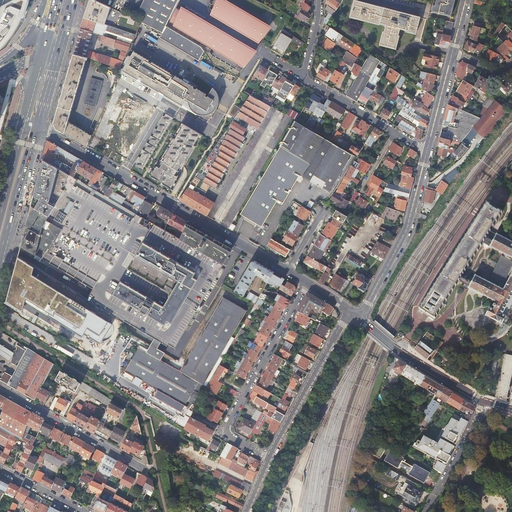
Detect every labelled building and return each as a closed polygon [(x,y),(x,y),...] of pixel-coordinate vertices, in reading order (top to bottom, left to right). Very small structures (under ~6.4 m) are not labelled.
[(0,0),(0,50),(4,47),(13,38),(18,32),(23,26),(30,0),(0,0)] [(85,13),(84,17),(95,21),(105,24),(110,7),(94,0),(88,0),(86,8),(85,13)] [(144,0),(136,17),(142,19),(150,0),(144,0)] [(166,25),(178,0),(150,0),(142,19),(140,22),(141,22),(162,33),(166,25)] [(247,35),(258,42),(258,41),(260,42),(268,28),(236,9),(237,8),(232,4),(231,6),(228,4),(229,2),(223,0),(222,2),(219,1),(217,0),(214,0),(211,2),(209,3),(211,4),(210,6),(209,8),(211,9),(213,10),(212,14),(214,16),(224,22),(225,21),(231,25),(231,26),(244,33),(247,34),(247,35)] [(335,11),(340,4),(333,0),(327,0),(325,4),(335,11)] [(435,5),(433,5),(432,11),(450,16),(453,0),(436,0),(436,1),(435,5)] [(308,4),(303,1),(300,7),(303,9),(311,14),(312,15),(312,12),(308,9),(311,6),(308,4)] [(419,18),(354,2),(350,16),(386,25),(381,45),(395,49),(400,29),(416,33),(419,18)] [(212,47),(220,33),(214,29),(217,24),(206,17),(206,16),(186,4),(183,10),(177,7),(169,21),(212,47)] [(331,18),(335,11),(327,6),(326,9),(329,11),(328,12),(330,14),(329,16),(331,18)] [(311,14),(303,9),(298,16),(296,15),(294,18),(300,22),(302,19),(306,22),(311,14)] [(135,34),(141,22),(140,22),(142,19),(136,17),(130,15),(127,14),(127,15),(121,13),(117,25),(123,26),(122,30),(135,34)] [(81,28),(92,32),(95,21),(84,17),(83,20),(81,28)] [(454,23),(445,20),(444,24),(447,25),(445,32),(451,33),(454,23)] [(474,22),(470,38),(476,41),(478,34),(484,36),(486,29),(479,27),(480,23),(474,22)] [(214,29),(220,33),(223,28),(217,24),(214,29)] [(103,36),(131,45),(135,34),(122,30),(108,25),(105,32),(100,31),(99,33),(98,32),(98,34),(103,36)] [(160,37),(198,60),(204,51),(201,46),(166,25),(162,33),(160,37)] [(359,51),(355,57),(357,58),(362,49),(330,27),(325,35),(334,41),(337,36),(339,38),(340,36),(343,38),(339,44),(349,51),(352,47),(359,51)] [(87,58),(99,61),(120,68),(127,53),(124,52),(123,52),(121,53),(120,56),(120,58),(121,58),(120,61),(98,53),(96,54),(95,54),(95,53),(90,52),(88,52),(87,55),(86,55),(92,32),(81,28),(79,33),(76,43),(74,53),(87,58)] [(294,35),(284,28),(271,49),(282,56),(294,35)] [(443,30),(437,29),(436,33),(438,33),(435,46),(438,47),(447,49),(450,35),(449,34),(448,36),(442,34),(443,30)] [(212,47),(216,49),(224,35),(220,33),(212,47)] [(236,69),(241,73),(255,52),(238,42),(229,36),(225,34),(224,35),(216,49),(213,54),(237,67),(236,69)] [(131,45),(103,36),(101,41),(103,43),(128,51),(131,45)] [(476,41),(470,38),(469,38),(464,48),(469,50),(473,52),(475,48),(481,50),(484,44),(476,41)] [(335,43),(328,39),(323,47),(330,52),(335,43)] [(503,42),(497,49),(503,55),(506,52),(508,53),(511,50),(504,43),(503,42)] [(497,53),(489,49),(485,57),(495,62),(495,61),(499,62),(503,58),(497,52),(497,53)] [(149,60),(133,51),(122,70),(138,79),(139,77),(142,78),(140,81),(159,92),(159,91),(164,94),(164,95),(182,106),(185,101),(188,102),(189,106),(191,109),(193,111),(197,114),(201,115),(204,115),(206,115),(208,114),(211,113),(214,112),(216,109),(218,106),(219,103),(219,99),(219,96),(217,92),(216,90),(214,88),(213,87),(207,96),(206,95),(206,94),(196,88),(196,89),(193,87),(194,86),(175,76),(175,77),(170,73),(152,62),(152,63),(149,61),(149,60)] [(354,63),(357,58),(355,57),(347,51),(344,56),(342,60),(341,59),(340,60),(352,67),(354,63)] [(438,56),(424,53),(423,58),(426,59),(424,66),(437,69),(439,61),(437,61),(438,56)] [(87,58),(74,54),(64,87),(53,122),(56,128),(87,146),(91,136),(94,129),(81,122),(86,104),(84,103),(91,77),(94,78),(99,61),(87,58)] [(354,81),(345,96),(357,102),(359,97),(380,61),(369,54),(361,68),(354,81)] [(266,63),(263,61),(251,81),(254,82),(256,79),(254,78),(255,76),(262,80),(268,70),(264,67),(266,63)] [(387,66),(380,61),(359,97),(367,102),(368,100),(377,85),(387,66)] [(462,61),(459,62),(456,74),(463,79),(467,82),(469,79),(464,78),(465,75),(466,76),(466,74),(465,74),(466,70),(472,73),(474,67),(462,61)] [(354,81),(361,68),(354,63),(352,67),(350,70),(354,72),(353,74),(352,73),(349,78),(354,81)] [(322,72),(320,71),(317,75),(325,80),(330,72),(324,68),(322,72)] [(400,74),(390,68),(385,77),(395,83),(400,74)] [(427,72),(422,71),(420,77),(426,79),(425,81),(433,84),(436,75),(428,73),(427,72)] [(279,74),(276,72),(266,88),(269,90),(272,86),(275,79),(279,74)] [(342,74),(339,73),(338,75),(334,72),(330,80),(338,84),(343,77),(341,76),(342,74)] [(280,90),(286,79),(288,76),(287,75),(285,78),(282,76),(279,82),(275,79),(272,86),(280,90)] [(404,77),(402,75),(395,87),(398,88),(404,77)] [(487,79),(480,75),(474,86),(481,91),(487,79)] [(94,78),(91,77),(84,103),(86,104),(95,107),(103,81),(94,78)] [(295,84),(286,79),(280,90),(276,97),(284,102),(287,97),(295,84)] [(456,91),(463,95),(466,97),(473,85),(467,82),(468,82),(467,82),(463,79),(456,91)] [(491,81),(487,79),(481,91),(485,93),(491,81)] [(505,83),(501,86),(504,89),(506,92),(507,92),(511,87),(511,82),(509,80),(505,83)] [(299,82),(297,81),(295,84),(287,97),(292,100),(300,87),(299,86),(300,85),(298,84),(299,82)] [(433,84),(425,81),(422,89),(424,90),(431,94),(434,85),(433,84)] [(379,86),(377,85),(368,100),(372,102),(373,100),(380,104),(384,98),(377,94),(378,91),(377,91),(379,86)] [(266,90),(260,86),(253,96),(262,101),(264,97),(262,96),(266,90)] [(404,92),(398,88),(395,87),(391,94),(395,97),(398,92),(402,95),(404,92)] [(431,94),(424,90),(423,93),(426,95),(421,103),(423,104),(427,107),(432,99),(434,100),(435,97),(431,94)] [(235,118),(180,199),(207,216),(214,203),(197,192),(199,188),(206,192),(210,186),(215,189),(246,137),(243,135),(246,130),(237,124),(240,119),(257,128),(271,106),(262,101),(253,96),(250,94),(241,108),(235,118)] [(272,105),(274,100),(266,95),(263,100),(272,105)] [(466,97),(463,95),(459,100),(458,98),(453,96),(451,101),(449,100),(448,104),(454,106),(461,109),(467,97),(466,97)] [(482,105),(488,109),(495,99),(489,96),(482,105)] [(326,111),(331,102),(327,99),(325,104),(320,101),(315,110),(323,115),(326,111)] [(423,104),(421,103),(415,99),(411,107),(423,113),(423,112),(427,114),(430,109),(422,105),(423,104)] [(495,120),(507,107),(495,99),(488,109),(487,109),(482,115),(481,117),(472,127),(476,131),(483,136),(495,120)] [(345,110),(331,102),(326,111),(336,118),(336,119),(337,120),(338,118),(339,119),(345,110)] [(446,132),(441,131),(440,137),(450,140),(455,141),(460,142),(462,140),(472,127),(481,117),(454,106),(448,104),(442,126),(445,127),(445,125),(449,126),(447,132),(446,132)] [(235,118),(241,108),(235,105),(229,114),(235,118)] [(214,203),(207,216),(212,219),(276,110),(271,106),(214,203)] [(422,117),(403,106),(400,111),(398,115),(417,127),(419,123),(427,128),(428,124),(427,124),(428,121),(422,118),(422,117)] [(479,113),(482,115),(487,109),(484,107),(479,113)] [(300,115),(288,108),(285,114),(286,114),(291,118),(297,120),(300,115)] [(391,113),(383,108),(379,115),(387,120),(391,113)] [(138,170),(142,172),(173,119),(166,114),(164,117),(162,116),(157,126),(158,127),(156,130),(155,129),(152,133),(154,134),(152,137),(150,136),(148,140),(150,141),(148,144),(146,143),(144,147),(146,148),(144,151),(142,150),(140,154),(141,155),(139,158),(138,157),(134,164),(136,165),(134,167),(138,170)] [(291,118),(286,114),(222,224),(228,228),(231,223),(250,190),(249,190),(291,118)] [(423,130),(417,127),(398,115),(393,124),(411,135),(413,131),(415,132),(415,133),(416,134),(415,137),(420,140),(423,130)] [(324,117),(323,116),(321,119),(320,121),(314,130),(332,140),(338,130),(342,122),(344,119),(345,118),(344,117),(342,120),(338,122),(330,135),(322,130),(322,131),(320,130),(326,119),(324,118),(324,117)] [(353,120),(348,117),(346,120),(344,119),(342,122),(349,127),(353,120)] [(359,133),(366,122),(362,120),(359,124),(356,122),(352,129),(359,133)] [(483,136),(485,138),(499,123),(495,120),(483,136)] [(355,157),(294,121),(280,145),(281,146),(240,213),(261,225),(277,199),(282,202),(299,174),(329,192),(330,190),(333,192),(355,157)] [(162,184),(170,189),(178,176),(177,176),(177,177),(174,176),(177,171),(179,172),(186,158),(188,159),(196,147),(194,146),(198,139),(199,140),(202,136),(182,124),(179,128),(181,129),(174,140),(173,139),(169,145),(171,146),(158,168),(156,167),(153,173),(150,177),(158,181),(162,184)] [(369,126),(366,124),(360,133),(359,133),(358,135),(360,136),(361,134),(363,135),(369,126)] [(377,139),(381,131),(374,127),(374,129),(370,134),(370,135),(377,139)] [(462,140),(466,143),(476,131),(472,127),(462,140)] [(340,145),(342,142),(340,140),(339,142),(337,141),(341,134),(338,132),(339,131),(338,130),(332,140),(340,145)] [(437,146),(439,146),(448,148),(450,140),(440,137),(437,146)] [(73,176),(73,177),(75,174),(77,171),(83,161),(49,141),(47,142),(42,159),(43,159),(67,173),(70,168),(56,160),(53,161),(53,157),(57,158),(58,152),(59,153),(58,154),(75,163),(68,174),(72,176),(73,176)] [(463,142),(454,153),(460,158),(468,148),(465,144),(465,143),(463,142)] [(402,148),(393,143),(388,150),(398,155),(402,148)] [(375,160),(382,148),(375,144),(368,156),(375,160)] [(169,145),(156,167),(158,168),(171,146),(169,145)] [(360,151),(352,145),(351,147),(349,150),(358,155),(360,151)] [(448,148),(439,146),(437,155),(446,157),(447,151),(451,153),(454,150),(448,148)] [(416,152),(410,149),(407,154),(413,157),(416,152)] [(391,157),(389,156),(385,162),(388,165),(387,166),(392,168),(397,161),(391,157)] [(370,165),(357,157),(354,162),(356,164),(357,162),(360,164),(357,169),(365,173),(370,165)] [(177,176),(178,176),(182,170),(188,159),(186,158),(179,172),(177,171),(174,176),(177,177),(177,176)] [(43,159),(20,246),(93,289),(87,299),(123,322),(124,321),(154,338),(152,341),(150,345),(156,349),(159,345),(161,342),(167,346),(169,344),(175,348),(232,249),(186,223),(182,233),(179,238),(165,230),(163,229),(158,226),(146,219),(149,213),(154,205),(144,200),(136,213),(122,205),(110,198),(99,192),(100,192),(87,185),(77,179),(73,177),(73,176),(72,176),(68,174),(67,173),(43,159)] [(91,179),(97,169),(83,161),(77,171),(91,179)] [(403,174),(411,176),(412,171),(411,171),(412,167),(403,165),(401,173),(403,174)] [(356,168),(351,166),(345,177),(358,183),(359,181),(351,176),(356,168)] [(446,183),(448,184),(455,174),(458,171),(455,168),(441,180),(446,183)] [(100,192),(108,178),(104,176),(103,178),(102,177),(99,183),(100,185),(101,186),(100,187),(95,184),(102,172),(97,169),(91,179),(87,185),(100,192)] [(411,176),(403,174),(399,186),(411,189),(414,177),(411,176)] [(388,183),(374,175),(371,178),(373,180),(370,185),(375,188),(375,189),(382,193),(384,191),(384,190),(379,187),(381,184),(386,187),(388,183)] [(110,198),(113,192),(116,188),(119,182),(114,179),(106,193),(105,193),(108,187),(106,186),(111,177),(109,176),(108,178),(100,192),(99,192),(110,198)] [(344,179),(335,193),(340,196),(349,181),(344,179)] [(438,195),(446,183),(441,180),(436,189),(428,187),(428,189),(427,189),(424,201),(432,203),(435,193),(438,195)] [(399,186),(388,183),(386,187),(384,190),(384,191),(396,194),(395,196),(397,197),(394,208),(404,210),(407,197),(409,197),(411,189),(399,186)] [(375,189),(369,186),(365,193),(370,196),(372,193),(378,196),(375,202),(376,203),(382,193),(375,189)] [(136,213),(144,200),(145,197),(134,191),(129,200),(136,203),(135,204),(134,206),(127,202),(128,201),(125,199),(122,205),(136,213)] [(359,193),(356,191),(350,202),(353,203),(355,199),(359,193)] [(122,205),(125,199),(113,192),(110,198),(122,205)] [(334,193),(331,199),(337,203),(336,205),(344,209),(349,201),(340,196),(335,193),(334,193)] [(355,199),(353,203),(364,209),(368,202),(360,198),(358,201),(355,199)] [(434,318),(457,281),(501,212),(486,203),(419,309),(434,318)] [(168,223),(172,213),(160,206),(157,212),(158,216),(166,220),(164,224),(165,224),(163,229),(165,230),(166,227),(166,226),(168,223)] [(310,211),(301,206),(296,215),(305,221),(310,211)] [(400,212),(387,207),(382,217),(393,223),(397,215),(398,216),(400,212)] [(332,216),(334,218),(343,222),(344,223),(347,216),(336,210),(332,216)] [(153,216),(149,213),(146,219),(158,226),(160,223),(156,221),(157,220),(152,218),(153,216)] [(182,233),(186,223),(187,222),(172,213),(168,223),(181,231),(180,232),(181,233),(182,233)] [(334,218),(331,224),(338,228),(340,228),(343,222),(334,218)] [(297,222),(294,220),(289,230),(298,235),(303,225),(299,223),(300,222),(298,221),(297,222)] [(329,222),(321,235),(331,240),(338,228),(331,224),(329,222)] [(292,245),(298,235),(289,230),(283,240),(292,245)] [(467,279),(466,282),(463,285),(468,287),(497,302),(494,308),(493,308),(492,309),(489,308),(481,324),(497,333),(511,304),(511,242),(491,231),(483,243),(486,245),(505,254),(504,256),(502,255),(489,280),(502,286),(511,267),(511,260),(508,258),(509,256),(511,257),(511,272),(503,290),(475,276),(474,278),(470,276),(470,278),(467,279)] [(320,234),(314,245),(325,251),(331,240),(321,235),(320,234)] [(392,245),(396,237),(390,234),(388,239),(384,237),(383,240),(392,245)] [(267,245),(271,248),(271,249),(272,250),(279,254),(280,254),(281,254),(285,256),(289,249),(271,238),(267,245)] [(372,252),(377,241),(375,240),(368,249),(370,250),(372,252)] [(384,259),(390,248),(377,241),(372,252),(384,259)] [(314,245),(307,255),(318,262),(325,251),(314,245)] [(348,253),(343,260),(358,269),(358,270),(363,262),(348,253)] [(307,255),(304,261),(324,272),(327,267),(318,262),(307,255)] [(273,274),(274,272),(255,261),(251,262),(234,291),(255,303),(259,298),(250,292),(247,297),(245,295),(245,296),(244,295),(255,275),(258,275),(263,278),(263,280),(268,283),(273,274)] [(358,270),(358,269),(355,273),(358,274),(353,283),(359,286),(359,288),(364,291),(369,280),(363,277),(364,275),(361,274),(363,272),(358,270)] [(328,274),(324,272),(319,281),(323,283),(328,274)] [(280,286),(285,279),(282,277),(281,278),(273,274),(268,283),(270,284),(277,285),(280,286)] [(349,282),(336,274),(330,284),(339,290),(342,286),(346,288),(349,282)] [(264,289),(266,285),(260,281),(257,286),(263,290),(264,289)] [(295,286),(287,282),(285,286),(282,284),(280,288),(291,295),(295,288),(295,286)] [(257,302),(262,305),(266,296),(261,294),(257,302)] [(290,300),(278,294),(275,300),(278,301),(287,307),(290,300)] [(311,295),(307,296),(298,312),(310,318),(315,321),(317,318),(310,313),(312,308),(314,309),(313,312),(314,312),(315,311),(320,313),(321,310),(325,303),(311,295)] [(223,297),(183,365),(211,380),(212,378),(220,365),(234,339),(232,337),(247,311),(223,297)] [(286,308),(287,307),(278,301),(275,307),(282,311),(284,307),(286,308)] [(325,303),(321,310),(329,315),(333,308),(325,303)] [(280,315),(282,311),(275,307),(272,312),(281,317),(282,316),(280,315)] [(21,315),(35,322),(38,316),(25,309),(21,315)] [(337,311),(334,309),(330,316),(337,321),(338,318),(337,311)] [(280,319),(281,317),(272,312),(269,317),(276,321),(278,318),(280,319)] [(310,318),(298,312),(296,315),(299,317),(297,321),(306,326),(310,318)] [(274,325),(276,321),(269,317),(266,323),(275,328),(276,326),(274,325)] [(274,329),(275,328),(266,323),(263,328),(270,332),(272,328),(274,329)] [(329,328),(321,324),(316,334),(324,338),(329,328)] [(268,335),(270,332),(263,328),(260,333),(269,338),(270,337),(268,335)] [(287,339),(287,340),(293,343),(297,335),(291,331),(287,338),(287,339)] [(268,340),(269,338),(260,333),(257,338),(264,342),(266,339),(268,340)] [(323,340),(314,335),(310,343),(319,348),(323,340)] [(262,346),(264,342),(257,338),(254,343),(263,348),(264,347),(262,346)] [(420,340),(419,341),(416,345),(415,347),(413,349),(427,359),(433,351),(426,346),(427,345),(420,340)] [(293,345),(286,342),(281,351),(282,352),(281,355),(288,359),(292,352),(290,351),(293,345)] [(262,350),(263,348),(254,343),(251,348),(258,352),(260,349),(262,350)] [(0,344),(0,354),(10,361),(15,353),(0,344)] [(207,387),(211,380),(183,365),(180,371),(160,360),(164,353),(156,349),(150,345),(146,352),(139,347),(125,371),(157,390),(154,396),(181,412),(188,401),(191,403),(192,403),(198,392),(201,395),(206,387),(207,387)] [(1,379),(0,379),(0,380),(8,385),(28,348),(27,348),(26,351),(18,346),(15,355),(14,356),(11,364),(17,367),(12,376),(5,373),(2,379),(1,379)] [(317,352),(308,347),(305,354),(313,358),(317,352)] [(28,348),(8,385),(35,400),(36,397),(41,388),(52,367),(54,364),(28,348)] [(256,356),(258,352),(251,348),(248,353),(258,359),(258,357),(256,356)] [(440,353),(436,351),(430,362),(434,363),(440,353)] [(257,361),(258,359),(248,353),(245,359),(253,363),(255,359),(257,361)] [(275,357),(273,361),(280,365),(284,367),(287,361),(274,354),(273,356),(275,357)] [(511,374),(511,355),(505,354),(496,398),(507,401),(511,374)] [(311,361),(302,356),(297,365),(306,370),(311,361)] [(408,366),(392,356),(386,372),(390,373),(391,368),(396,371),(395,373),(399,375),(400,373),(402,375),(408,366)] [(251,366),(253,363),(245,359),(242,364),(252,369),(253,367),(251,366)] [(269,363),(268,364),(277,369),(280,365),(273,361),(271,364),(269,363)] [(251,371),(252,369),(242,364),(240,369),(247,373),(249,370),(251,371)] [(269,367),(267,371),(274,375),(277,369),(268,364),(267,366),(269,367)] [(220,365),(212,378),(217,381),(223,370),(227,372),(228,370),(220,365)] [(426,377),(408,366),(402,375),(421,386),(426,377)] [(306,377),(308,373),(299,368),(299,369),(297,372),(306,377)] [(245,377),(247,373),(240,369),(237,374),(246,379),(247,378),(245,377)] [(263,373),(262,375),(271,380),(274,375),(267,371),(265,374),(263,373)] [(81,385),(61,373),(56,382),(61,385),(61,386),(63,388),(62,390),(65,392),(66,389),(69,391),(69,390),(74,393),(72,398),(73,399),(79,388),(81,385)] [(263,378),(261,381),(268,385),(271,380),(262,375),(261,377),(263,378)] [(300,378),(295,375),(288,389),(291,390),(292,388),(294,389),(300,378)] [(441,386),(426,377),(421,386),(436,395),(441,386)] [(206,389),(216,394),(222,383),(217,381),(212,378),(211,380),(207,387),(206,389)] [(257,384),(256,385),(265,391),(268,385),(261,381),(259,385),(257,384)] [(82,382),(81,385),(79,388),(109,406),(112,400),(82,382)] [(265,391),(256,385),(253,391),(268,399),(271,394),(265,391)] [(230,386),(227,390),(236,395),(239,392),(230,386)] [(465,401),(441,386),(436,395),(460,410),(465,401)] [(50,393),(41,388),(36,397),(45,402),(50,393)] [(293,392),(291,390),(288,389),(284,394),(290,397),(293,392)] [(287,397),(284,396),(277,408),(274,413),(273,414),(272,418),(281,423),(285,416),(282,414),(283,412),(284,413),(290,403),(285,400),(287,397)] [(254,402),(274,413),(277,408),(257,397),(254,402)] [(32,413),(6,398),(3,410),(0,419),(0,447),(4,450),(7,443),(11,434),(17,437),(22,440),(27,425),(32,413)] [(58,399),(56,398),(50,409),(53,410),(55,407),(62,411),(60,414),(64,416),(72,401),(66,398),(65,401),(59,398),(58,399)] [(432,398),(422,417),(431,422),(440,402),(432,398)] [(113,401),(112,400),(109,406),(100,422),(94,434),(107,441),(109,436),(112,431),(103,426),(104,424),(107,418),(106,417),(108,413),(116,418),(115,421),(117,422),(121,415),(125,408),(123,407),(122,409),(112,404),(113,401)] [(217,400),(207,418),(212,421),(213,420),(217,422),(227,405),(217,400)] [(474,406),(465,401),(460,410),(466,413),(466,415),(464,414),(462,418),(469,422),(475,409),(474,406)] [(72,409),(67,418),(94,434),(100,422),(91,417),(90,420),(84,416),(86,413),(90,415),(93,409),(90,408),(89,410),(78,403),(74,409),(75,410),(74,411),(72,409)] [(250,434),(262,412),(256,409),(250,421),(251,421),(250,422),(244,419),(239,428),(250,434)] [(257,434),(268,416),(263,413),(262,412),(250,434),(252,435),(254,432),(257,434)] [(45,420),(32,413),(27,425),(39,431),(43,423),(45,420)] [(127,418),(121,415),(117,422),(115,425),(118,427),(122,420),(125,422),(127,418)] [(464,431),(469,422),(462,418),(454,415),(449,424),(444,430),(445,431),(442,437),(456,444),(463,430),(464,431)] [(143,441),(137,416),(131,428),(137,432),(134,437),(143,441)] [(281,423),(272,418),(269,416),(266,421),(272,424),(269,429),(275,433),(281,423)] [(206,426),(190,418),(184,429),(200,438),(200,437),(209,442),(214,432),(206,427),(206,426)] [(53,428),(43,423),(39,431),(39,432),(49,437),(53,428)] [(125,432),(114,427),(112,431),(109,436),(115,439),(114,441),(119,443),(125,432)] [(58,442),(63,433),(54,429),(50,438),(58,442)] [(14,443),(17,437),(11,434),(7,443),(13,446),(13,445),(14,446),(15,444),(14,443)] [(71,438),(64,434),(60,442),(70,447),(72,442),(70,441),(71,438)] [(449,456),(454,447),(441,439),(438,444),(424,436),(420,442),(417,440),(414,445),(420,449),(420,450),(435,458),(434,459),(438,462),(433,469),(441,474),(451,457),(449,456)] [(70,447),(80,452),(85,443),(75,437),(72,442),(70,447)] [(134,444),(125,439),(120,448),(130,454),(131,452),(140,456),(142,453),(144,453),(145,451),(143,450),(144,448),(143,447),(135,443),(134,444)] [(220,443),(213,439),(209,446),(215,449),(214,450),(215,451),(216,450),(220,443)] [(12,447),(13,446),(7,443),(4,450),(3,453),(8,455),(11,449),(12,450),(13,447),(12,447)] [(95,448),(85,443),(80,452),(80,454),(89,459),(95,448)] [(34,446),(29,444),(26,450),(25,449),(24,451),(25,452),(24,453),(30,455),(34,446)] [(226,459),(233,446),(229,444),(221,457),(223,457),(226,459)] [(247,462),(250,458),(242,453),(237,462),(234,461),(235,460),(232,459),(234,455),(235,456),(236,454),(235,454),(238,449),(233,446),(226,459),(244,467),(245,465),(247,462)] [(44,447),(42,451),(45,453),(52,456),(54,452),(46,449),(47,448),(44,447)] [(105,454),(97,450),(92,458),(100,462),(105,454)] [(424,484),(430,473),(415,464),(414,465),(413,464),(413,465),(414,466),(413,467),(403,461),(404,458),(390,450),(384,461),(398,469),(400,466),(410,472),(408,475),(424,484)] [(45,453),(42,451),(38,460),(29,456),(26,464),(25,467),(33,471),(37,462),(41,463),(43,459),(45,453)] [(54,451),(54,452),(52,456),(63,462),(65,459),(55,454),(55,452),(54,451)] [(8,455),(3,453),(0,458),(0,461),(4,464),(7,458),(8,459),(9,456),(8,456),(8,455)] [(29,456),(30,455),(24,453),(23,453),(22,455),(23,456),(20,462),(26,464),(29,456)] [(52,456),(45,453),(43,459),(60,468),(63,462),(52,456)] [(66,456),(65,459),(63,462),(68,465),(71,459),(66,456)] [(110,477),(112,473),(118,461),(108,456),(100,471),(110,477)] [(259,461),(251,456),(250,458),(247,462),(253,465),(251,469),(245,465),(244,467),(256,474),(257,471),(255,470),(260,463),(259,461)] [(252,481),(256,474),(233,462),(226,459),(223,457),(220,463),(246,477),(246,478),(252,481)] [(26,464),(20,462),(20,463),(18,462),(19,461),(15,459),(13,464),(17,465),(17,464),(19,465),(16,470),(22,473),(25,467),(26,464)] [(122,479),(128,467),(118,461),(112,473),(122,479)] [(41,483),(51,488),(54,482),(45,477),(46,475),(40,472),(41,470),(40,470),(42,464),(41,464),(33,479),(41,483)] [(400,475),(388,468),(386,472),(388,474),(387,474),(391,477),(392,476),(394,477),(394,478),(398,480),(400,475)] [(231,485),(242,490),(247,492),(250,485),(243,482),(243,483),(215,470),(213,476),(231,485)] [(96,472),(94,475),(93,478),(93,479),(103,484),(106,485),(108,482),(102,479),(103,476),(96,472)] [(142,486),(147,478),(141,475),(137,483),(142,486)] [(90,486),(92,482),(81,476),(79,480),(90,486)] [(66,482),(56,478),(54,482),(51,488),(60,493),(66,482)] [(153,481),(148,478),(144,487),(153,492),(155,489),(153,481)] [(11,482),(8,480),(0,494),(0,497),(2,498),(5,493),(10,483),(11,482)] [(90,508),(93,510),(101,494),(103,490),(106,485),(103,484),(102,486),(92,482),(90,486),(87,492),(90,493),(91,491),(98,494),(94,502),(93,501),(90,508)] [(19,488),(10,483),(5,493),(8,494),(7,495),(13,498),(15,495),(19,488)] [(422,495),(404,484),(403,486),(402,487),(400,489),(400,491),(399,494),(406,498),(405,499),(406,500),(406,501),(406,502),(415,507),(422,495)] [(478,494),(481,487),(473,484),(471,491),(478,494)] [(114,489),(106,485),(103,490),(112,495),(114,489)] [(242,490),(231,485),(227,492),(239,498),(242,490)] [(30,492),(21,487),(15,498),(19,500),(18,501),(20,502),(20,501),(24,503),(30,492)] [(70,498),(75,489),(71,487),(69,491),(64,489),(62,494),(70,498)] [(118,489),(117,488),(116,490),(117,491),(115,494),(125,500),(127,496),(117,490),(118,489)] [(228,497),(218,492),(216,497),(226,501),(228,497)] [(106,511),(110,504),(106,502),(107,501),(105,500),(105,501),(102,500),(103,497),(102,497),(103,495),(101,494),(93,510),(96,511),(106,511)] [(125,500),(115,494),(113,498),(123,503),(125,500)] [(39,496),(36,495),(33,500),(29,498),(24,507),(28,509),(32,511),(34,507),(39,496)] [(243,504),(229,497),(227,502),(241,509),(243,504)] [(126,511),(114,505),(115,502),(112,500),(110,504),(106,511),(126,511)] [(18,505),(13,503),(8,511),(10,511),(12,510),(15,511),(18,505)] [(36,508),(34,507),(32,511),(31,511),(32,511),(33,511),(45,511),(48,508),(38,503),(36,508)]
